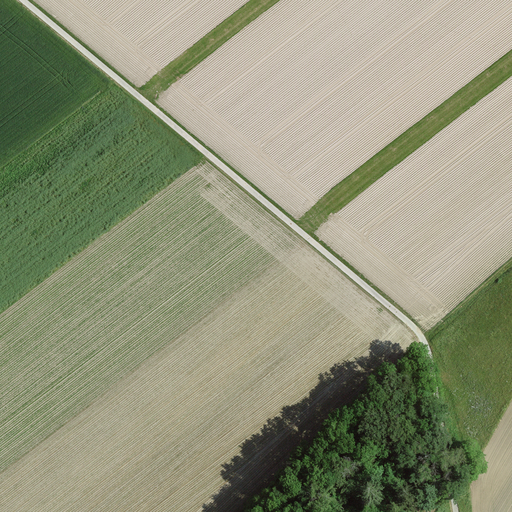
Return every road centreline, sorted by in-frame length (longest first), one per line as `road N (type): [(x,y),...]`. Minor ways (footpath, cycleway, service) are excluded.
road 1 (track): [(22,0),(414,327),(429,353),(456,511)]
road 2 (track): [(245,511),(423,339),(511,268)]
